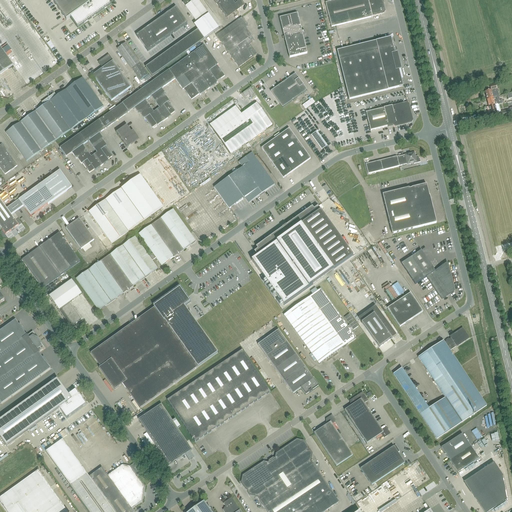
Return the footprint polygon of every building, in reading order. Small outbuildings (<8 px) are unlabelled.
[(51,0),(66,20),(70,17),(78,28),(111,4),(107,0),(51,0)] [(190,0),(185,0),(182,2),(185,6),(197,23),(198,22),(208,14),(197,0),(193,0),(192,1),(190,0)] [(213,0),(226,18),(233,13),(237,11),(245,5),(241,0),(213,0)] [(385,11),(382,0),(336,0),(325,3),(331,27),(372,17),(372,16),(384,13),(385,11)] [(176,7),(136,36),(147,52),(187,23),(176,7)] [(219,29),(208,14),(198,22),(202,27),(198,30),(204,39),(219,29)] [(280,18),(289,58),(307,54),(297,14),(280,18)] [(216,36),(239,68),(257,54),(250,45),(252,43),(249,38),(251,36),(245,28),(248,26),(242,18),(216,36)] [(198,30),(190,35),(197,45),(204,39),(198,30)] [(185,39),(192,48),(197,45),(190,35),(185,39)] [(337,51),(349,100),(403,87),(401,79),(399,72),(397,63),(395,55),(391,38),(337,51)] [(182,42),(188,51),(192,48),(185,39),(182,42)] [(178,45),(184,54),(188,51),(182,42),(178,45)] [(140,81),(148,75),(125,43),(117,49),(140,81)] [(111,112),(60,148),(66,157),(72,153),(76,159),(77,158),(81,164),(82,163),(89,173),(94,170),(95,171),(102,166),(109,161),(108,160),(113,156),(106,146),(107,146),(103,140),(104,139),(99,133),(117,121),(129,112),(134,108),(139,114),(140,113),(144,119),(145,119),(152,128),(157,125),(157,126),(171,116),(170,115),(175,112),(168,102),(169,101),(165,95),(166,94),(162,89),(175,79),(183,90),(184,89),(191,100),(199,94),(200,95),(218,83),(217,82),(225,76),(217,65),(218,65),(204,45),(164,74),(111,112)] [(174,48),(180,57),(184,54),(178,45),(174,48)] [(0,75),(13,66),(0,47),(0,75)] [(170,50),(177,59),(180,57),(174,48),(170,50)] [(167,53),(173,62),(177,59),(170,50),(167,53)] [(163,55),(169,64),(173,62),(167,53),(163,55)] [(131,87),(108,55),(98,62),(102,68),(93,75),(111,101),(131,87)] [(157,59),(164,68),(169,64),(163,55),(157,59)] [(153,62),(159,72),(164,68),(157,59),(153,62)] [(145,68),(152,77),(159,72),(153,62),(145,68)] [(295,74),(271,91),(282,108),(307,90),(295,74)] [(103,107),(82,78),(56,97),(54,94),(42,103),(44,105),(6,133),(26,162),(103,107)] [(491,90),(485,92),(487,99),(493,97),(497,96),(495,89),(497,89),(496,84),(490,86),(491,90)] [(248,90),(244,94),(249,101),(253,98),(248,90)] [(500,104),(500,101),(498,101),(497,97),(493,98),(493,97),(487,99),(489,106),(495,105),(498,104),(498,105),(500,104)] [(366,113),(360,114),(362,121),(368,120),(370,131),(387,127),(393,125),(395,126),(411,123),(412,121),(408,104),(406,103),(392,107),(392,106),(366,113)] [(230,155),(267,128),(272,125),(257,104),(242,115),(236,107),(209,126),(230,155)] [(495,105),(489,106),(490,114),(497,112),(495,105)] [(509,110),(500,112),(501,118),(511,116),(511,115),(511,107),(509,109),(509,110)] [(126,126),(116,133),(127,148),(139,139),(133,131),(131,132),(126,126)] [(261,149),(283,179),(310,159),(289,129),(261,149)] [(322,151),(327,147),(316,132),(311,135),(322,151)] [(185,136),(161,153),(181,182),(186,178),(186,175),(189,173),(195,173),(199,173),(201,171),(201,167),(190,152),(187,154),(187,156),(183,157),(179,159),(187,159),(188,158),(189,161),(185,162),(185,164),(181,166),(177,166),(173,162),(173,157),(170,154),(189,141),(185,136)] [(199,140),(193,142),(197,151),(205,147),(205,149),(210,147),(206,138),(200,141),(199,140)] [(2,144),(0,145),(0,167),(5,175),(17,166),(2,144)] [(249,203),(275,185),(252,153),(239,162),(242,167),(214,188),(229,209),(245,198),(249,203)] [(366,165),(368,174),(399,167),(399,166),(407,164),(407,165),(413,163),(413,164),(420,162),(419,159),(418,159),(417,157),(415,157),(414,153),(405,155),(397,157),(366,165)] [(60,171),(7,209),(11,215),(23,206),(30,217),(72,187),(60,171)] [(140,175),(121,189),(144,221),(163,207),(140,175)] [(183,184),(189,192),(193,188),(187,180),(183,184)] [(392,234),(436,223),(430,196),(429,196),(426,185),(412,188),(412,189),(409,189),(409,188),(382,195),(392,234)] [(121,189),(105,200),(128,232),(144,221),(121,189)] [(14,229),(19,226),(11,215),(7,209),(0,199),(0,227),(5,235),(11,231),(14,229)] [(105,200),(89,212),(111,244),(128,232),(105,200)] [(257,256),(251,260),(284,305),(308,288),(333,270),(352,256),(318,207),(298,221),(296,219),(272,237),(273,239),(254,252),(257,256)] [(173,210),(139,234),(153,254),(156,258),(161,266),(196,242),(173,210)] [(79,219),(66,228),(81,250),(94,240),(79,219)] [(40,247),(60,276),(80,262),(59,233),(40,247)] [(135,237),(110,255),(133,286),(157,269),(152,261),(156,258),(153,254),(152,254),(149,257),(135,237)] [(42,289),(60,276),(40,247),(22,260),(42,289)] [(415,285),(424,278),(426,277),(439,296),(441,300),(454,292),(451,277),(444,268),(436,270),(435,271),(421,251),(401,264),(415,285)] [(95,252),(87,258),(91,263),(99,257),(95,252)] [(123,293),(133,286),(110,255),(100,262),(123,293)] [(99,311),(123,293),(100,262),(76,279),(99,311)] [(70,303),(82,294),(72,280),(49,297),(59,311),(61,309),(70,303)] [(369,298),(373,296),(367,286),(363,287),(369,298)] [(154,308),(91,353),(101,367),(99,368),(103,374),(102,375),(104,377),(105,376),(115,390),(122,384),(140,409),(218,353),(195,322),(184,306),(188,303),(185,299),(187,298),(179,288),(153,307),(154,308)] [(321,289),(317,291),(315,288),(310,292),(312,295),(284,315),(311,353),(309,355),(314,361),(316,360),(319,365),(326,360),(337,352),(356,338),(321,289)] [(341,301),(344,299),(335,288),(332,291),(341,301)] [(387,309),(399,327),(423,312),(410,293),(387,309)] [(61,309),(59,311),(70,326),(71,327),(72,328),(73,328),(75,327),(75,326),(76,325),(76,324),(82,320),(70,303),(61,309)] [(374,314),(361,323),(379,348),(391,339),(374,314)] [(0,330),(0,404),(50,369),(39,353),(45,348),(33,332),(27,336),(15,320),(0,330)] [(402,369),(393,374),(436,439),(487,406),(450,351),(456,347),(457,347),(469,338),(462,328),(450,337),(451,338),(449,339),(448,339),(445,341),(446,341),(444,343),(443,341),(418,358),(445,398),(429,409),(402,369)] [(309,372),(296,354),(287,342),(278,330),(258,345),(266,357),(293,394),(301,388),(306,395),(318,386),(309,373),(310,373),(309,372)] [(195,442),(270,392),(242,350),(167,400),(195,442)] [(0,419),(0,437),(6,446),(59,408),(66,418),(86,404),(75,390),(68,395),(57,379),(0,419)] [(344,411),(367,444),(381,434),(384,438),(390,434),(386,428),(382,431),(364,404),(368,401),(362,392),(350,401),(353,405),(344,411)] [(187,453),(192,450),(161,404),(138,420),(145,430),(169,466),(174,462),(187,453)] [(328,424),(314,433),(336,467),(353,456),(332,424),(336,422),(332,415),(326,419),(328,424)] [(449,461),(470,447),(462,434),(441,448),(449,461)] [(266,511),(323,511),(339,502),(311,460),(312,454),(304,441),(297,439),(276,454),(275,458),(267,463),(263,462),(242,476),(241,483),(249,495),(256,497),(266,511)] [(86,473),(62,440),(46,452),(69,485),(86,473)] [(395,445),(360,469),(371,486),(404,463),(398,453),(400,452),(395,445)] [(470,447),(449,461),(458,473),(479,459),(470,447)] [(483,511),(488,511),(506,500),(501,475),(493,463),(464,482),(483,511)] [(88,511),(133,511),(131,509),(142,501),(144,487),(129,467),(122,465),(108,476),(102,468),(89,477),(86,473),(69,485),(88,511)] [(0,503),(6,511),(67,511),(38,471),(0,497),(0,503)] [(240,511),(231,498),(223,503),(226,508),(222,510),(223,511),(240,511)] [(214,511),(212,509),(210,510),(204,502),(189,511),(186,511),(185,510),(183,511),(214,511)]
